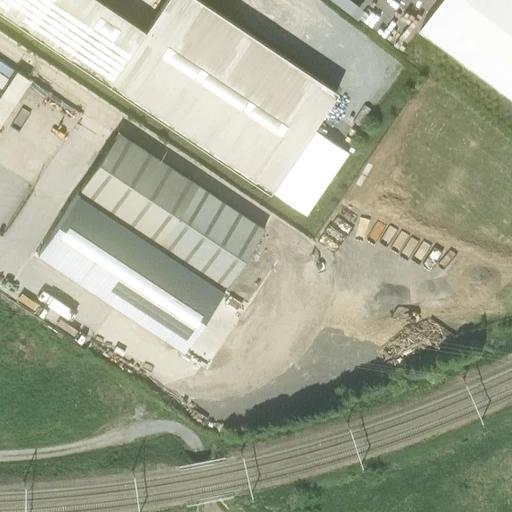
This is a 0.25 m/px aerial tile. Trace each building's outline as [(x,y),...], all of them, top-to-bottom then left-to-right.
[(0,0),(0,12),(268,194),(336,92),(199,0),(164,0),(150,21),(144,31),(96,0),(0,0)] [(511,0),(438,0),(416,31),(511,101),(511,0)] [(0,81),(3,83),(14,63),(0,55),(0,81)] [(15,70),(0,91),(0,122),(29,79),(23,75),(15,70)] [(118,131),(76,193),(223,291),(264,229),(118,131)] [(265,233),(251,253),(259,258),(273,238),(265,233)]
